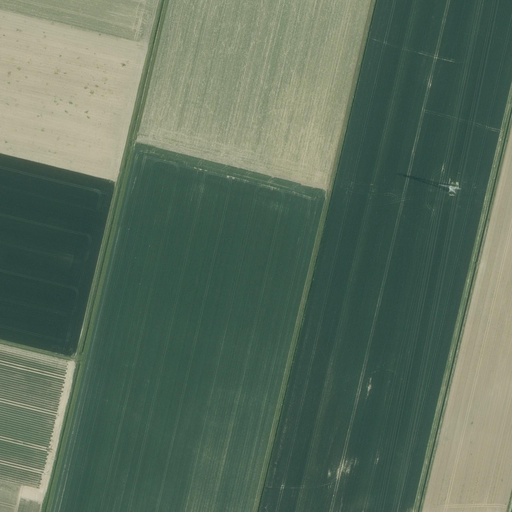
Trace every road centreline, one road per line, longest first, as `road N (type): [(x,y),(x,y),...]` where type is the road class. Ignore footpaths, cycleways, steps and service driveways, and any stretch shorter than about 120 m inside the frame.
road 1 (track): [(254,511),(373,0)]
road 2 (track): [(0,342),(83,362),(167,0)]
road 3 (track): [(83,362),(48,511)]
